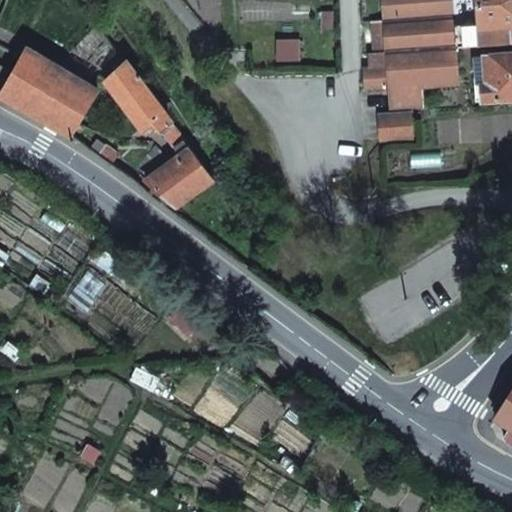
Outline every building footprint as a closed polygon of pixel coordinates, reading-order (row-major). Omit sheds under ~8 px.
[(384,0),(386,20),(373,21),(375,53),(388,52),(389,69),(390,76),(393,108),(423,106),(422,87),(460,84),(457,49),(453,0),(384,0)] [(511,43),(511,0),(453,0),(457,49),(511,43)] [(332,30),(331,12),(321,12),(322,30),(332,30)] [(0,92),(0,96),(72,137),(100,91),(25,48),(0,92)] [(236,51),(238,60),(246,59),(245,50),(236,51)] [(511,53),(474,57),(475,78),(486,77),(486,89),(480,89),(481,102),(502,100),(501,95),(511,94),(511,53)] [(107,80),(144,128),(154,120),(161,128),(171,120),(127,61),(107,80)] [(364,89),(382,87),(382,77),(390,76),(389,69),(363,71),(364,89)] [(411,111),(379,112),(379,116),(381,140),(414,138),(411,111)] [(175,207),(214,178),(191,147),(171,120),(161,128),(180,155),(145,181),(175,207)] [(508,443),(511,445),(511,391),(495,418),(510,427),(504,437),(508,443)]
